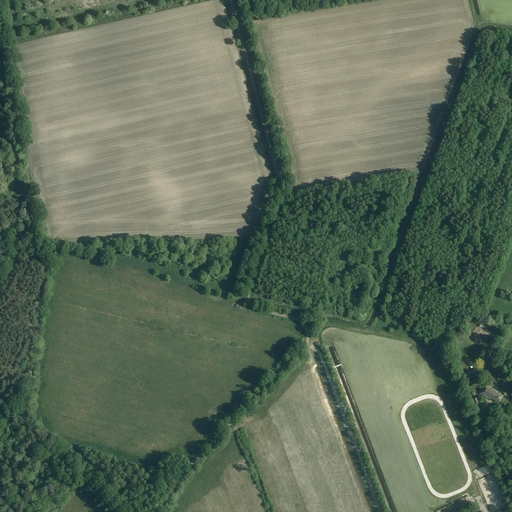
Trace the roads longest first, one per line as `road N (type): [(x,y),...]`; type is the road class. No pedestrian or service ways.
road 1 (track): [(158,511),(187,468),(303,349)]
road 2 (track): [(383,511),(323,354),(303,349)]
road 3 (unclassified): [(279,180),(231,0)]
